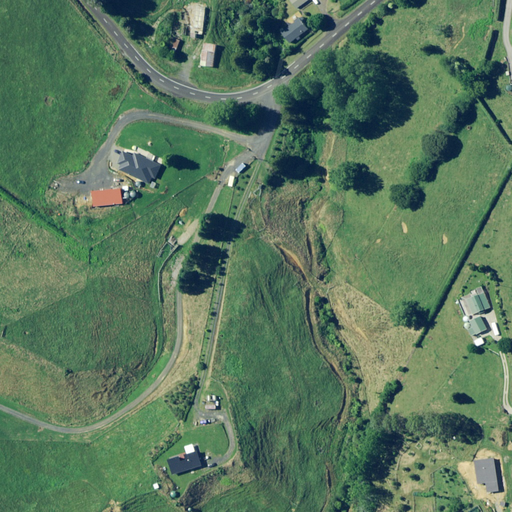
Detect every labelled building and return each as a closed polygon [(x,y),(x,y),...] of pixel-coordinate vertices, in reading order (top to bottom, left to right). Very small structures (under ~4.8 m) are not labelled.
[(308,0),(307,0),(289,0),(296,9),(308,0)] [(206,8),(195,7),(191,37),(197,38),(197,34),(203,35),(206,8)] [(307,29),(298,18),(292,22),(293,24),(281,33),(289,43),(307,29)] [(217,45),(205,44),(204,54),(202,54),(200,65),(214,67),(217,45)] [(472,295),(458,300),(465,317),(463,317),(465,323),(471,321),(470,316),(490,308),(482,288),(471,292),(472,295)] [(486,329),(480,317),(466,324),(471,337),(486,329)]
